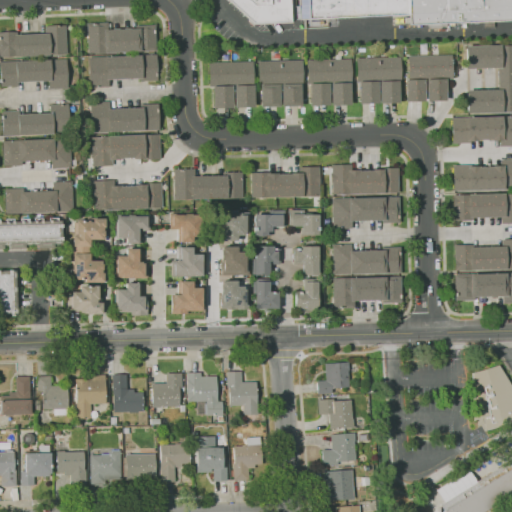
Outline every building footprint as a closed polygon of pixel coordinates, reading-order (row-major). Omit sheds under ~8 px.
[(511,0),(511,22),(261,33),(226,0),(511,0)] [(155,51),(154,26),(107,28),(107,22),(85,22),(86,53),(155,51)] [(64,24),(43,25),(43,32),(0,32),(0,56),(65,54),(64,24)] [(511,111),(511,44),(463,45),(464,68),(496,67),(496,89),(464,89),(465,113),(511,111)] [(155,55),(86,56),(87,86),(107,86),(107,80),(156,78),(155,55)] [(405,101),(424,101),(444,100),(444,77),(450,77),(450,55),(404,55),(405,101)] [(399,102),(398,57),(355,57),(356,103),(399,102)] [(0,60),(0,86),(16,86),(16,82),(46,81),(46,89),(66,88),(65,59),(0,60)] [(301,82),(301,59),(257,60),(258,107),(279,106),(278,82),(301,82)] [(349,59),(306,59),(306,105),(328,105),(328,104),(349,104),(349,59)] [(231,107),(231,83),(252,83),(252,61),(207,62),(207,86),(211,86),(211,108),(231,107)] [(280,105),(300,105),(299,83),(280,83),(280,105)] [(253,106),(252,85),(233,85),(233,107),(253,106)] [(157,105),(108,107),(108,101),(88,101),(89,132),(158,130),(157,105)] [(1,135),(68,133),(67,103),(48,104),(48,112),(0,113),(1,135)] [(511,115),(450,117),(450,142),(498,141),(498,146),(511,146),(511,115)] [(89,136),(90,166),(112,165),(112,160),(158,158),(158,134),(89,136)] [(68,138),(1,141),(2,166),(20,165),(20,161),(49,160),(50,168),(69,167),(68,138)] [(452,190),(511,188),(511,158),(498,159),(498,164),(451,165),(452,190)] [(330,194),(397,193),(397,168),(349,169),(349,164),(329,164),(330,194)] [(249,173),(249,197),(318,196),(317,166),(297,166),(297,172),(249,173)] [(172,199),(241,198),(241,174),(193,174),(193,168),(172,169),(172,199)] [(92,210),(161,208),(160,183),(112,185),(112,180),(91,180),(92,210)] [(71,211),(70,181),(50,182),(50,190),(21,191),(21,187),(3,188),(4,214),(71,211)] [(511,192),(451,194),(451,219),(499,218),(499,223),(511,222),(511,192)] [(350,222),(398,221),(398,196),(330,197),(331,228),(350,228),(350,222)] [(252,214),(253,236),(268,235),(268,226),(282,226),(282,209),(262,210),(262,214),(252,214)] [(317,214),(302,214),(302,209),(287,209),(287,226),(299,226),(299,235),(316,235),(317,214)] [(198,239),(197,213),(168,214),(168,229),(175,229),(176,240),(198,239)] [(220,240),(236,240),(235,235),(245,235),(244,213),(219,214),(220,240)] [(146,216),(115,215),(114,238),(124,238),(123,243),(136,243),(137,230),(145,230),(146,216)] [(60,220),(0,219),(0,241),(2,242),(2,246),(12,246),(12,248),(24,248),(24,246),(60,246),(60,220)] [(102,240),(103,219),(72,219),(71,281),(101,281),(101,260),(88,260),(88,240),(102,240)] [(452,246),(453,270),(511,268),(511,238),(500,239),(500,245),(452,246)] [(331,275),(400,272),(399,248),(350,250),(350,243),(331,244),(331,275)] [(274,245),(252,246),(252,275),(268,275),(267,264),(275,264),(274,245)] [(200,276),(201,253),(191,253),(191,247),(177,246),(177,260),(171,260),(170,276),(200,276)] [(219,275),(245,274),(244,251),(236,252),(236,246),(218,246),(219,275)] [(292,264),(301,264),(302,275),(317,274),(316,246),(291,246),(292,264)] [(142,261),(136,261),(136,248),(124,248),(124,255),(114,255),(114,277),(142,278),(142,261)] [(15,314),(16,270),(0,270),(0,303),(1,303),(1,314),(15,314)] [(511,303),(511,272),(453,274),(454,298),(501,297),(501,303),(511,303)] [(353,302),(400,301),(399,276),(331,278),(332,309),(353,308),(353,302)] [(316,278),(301,279),(302,291),(293,292),(293,312),(317,311),(316,278)] [(276,291),(268,291),(267,280),(252,281),(252,309),(277,308),(276,291)] [(169,312),(200,312),(201,287),(191,287),(191,281),(176,281),(176,294),(169,294),(169,312)] [(219,308),(244,309),(245,287),(235,287),(235,281),(219,281),(219,308)] [(136,283),(124,283),(124,289),(114,289),(114,314),(145,314),(145,296),(136,296),(136,283)] [(96,285),(78,285),(78,291),(66,291),(65,313),(100,313),(100,302),(96,302),(96,285)] [(318,394),(317,381),(325,380),(324,363),(348,362),(349,370),(348,371),(349,387),(331,388),(332,393),(318,394)] [(511,386),(511,422),(487,430),(483,417),(474,420),(472,373),(499,365),(511,386)] [(243,415),(242,405),(229,405),(229,388),(227,388),(227,371),(241,371),(242,382),(257,382),(257,415),(243,415)] [(206,415),(206,414),(196,415),(196,401),(187,401),(186,373),(200,372),(201,377),(217,376),(218,401),(222,401),(222,415),(206,415)] [(152,408),(151,383),(166,383),(166,373),(181,373),(182,387),(179,388),(179,406),(160,406),(160,407),(152,408)] [(138,412),(128,412),(113,412),(113,394),(112,394),(112,374),(126,374),(126,389),(133,389),(133,392),(143,392),(143,411),(138,411),(138,412)] [(77,418),(75,379),(86,379),(91,379),(91,375),(104,375),(105,403),(90,404),(90,418),(77,418)] [(53,415),(52,409),(43,410),(42,392),(37,392),(37,376),(51,376),(51,386),(61,386),(61,388),(67,388),(68,408),(66,408),(67,415),(53,415)] [(0,415),(0,396),(9,395),(9,392),(16,392),(15,377),(29,377),(30,414),(0,415)] [(329,429),(328,414),(318,414),(317,400),(333,399),(333,401),(350,400),(352,419),(353,419),(353,427),(329,429)] [(26,445),(23,441),(23,436),(26,433),(31,433),(34,436),(34,441),(31,445),(26,445)] [(322,465),(321,450),(331,449),(330,435),(355,433),(355,441),(356,460),(338,461),(338,464),(322,465)] [(160,482),(160,462),(161,462),(160,445),(175,444),(181,443),(180,435),(190,435),(190,444),(189,444),(190,463),(181,464),(181,466),(174,467),(175,481),(160,482)] [(234,480),(232,464),(235,464),(234,446),(247,445),(247,438),(260,437),(262,464),(254,465),(254,468),(247,468),(248,479),(234,480)] [(34,486),(21,486),(21,471),(25,471),(25,453),(26,453),(26,450),(38,450),(38,445),(49,445),(49,452),(51,452),(51,473),(50,473),(50,476),(34,476),(34,486)] [(214,481),(213,469),(211,469),(211,472),(197,472),(196,448),(218,447),(218,448),(221,448),(222,466),(226,466),(227,481),(214,481)] [(71,485),(70,475),(64,475),(64,472),(57,472),(56,451),(65,451),(65,452),(84,451),(84,470),(86,470),(86,484),(71,485)] [(91,484),(90,456),(109,455),(109,451),(120,451),(121,479),(105,479),(105,483),(91,484)] [(1,486),(1,475),(0,475),(0,452),(14,452),(14,472),(16,472),(16,486),(1,486)] [(137,484),(137,479),(126,480),(125,454),(155,454),(156,484),(137,484)] [(511,495),(485,511),(446,511),(441,504),(511,459),(511,495)] [(329,501),(328,491),(329,490),(328,485),(324,485),(323,472),(352,469),(354,499),(332,500),(332,501),(329,501)]
